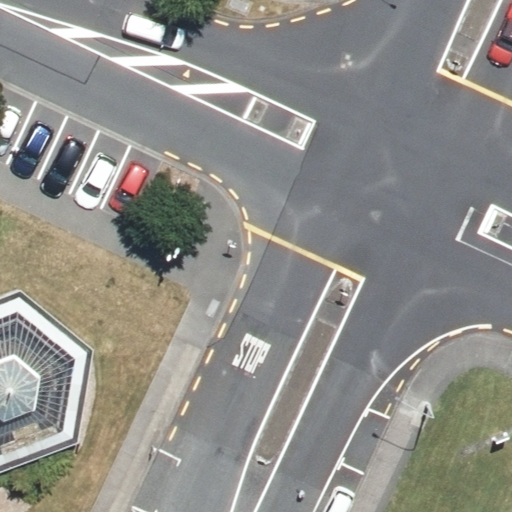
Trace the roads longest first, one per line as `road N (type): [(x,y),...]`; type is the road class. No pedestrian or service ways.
road 1 (unclassified): [(397,181),(0,2)]
road 2 (residential): [(397,181),(246,511)]
road 3 (residential): [(482,0),(397,181)]
road 4 (residential): [(511,237),(397,181)]
